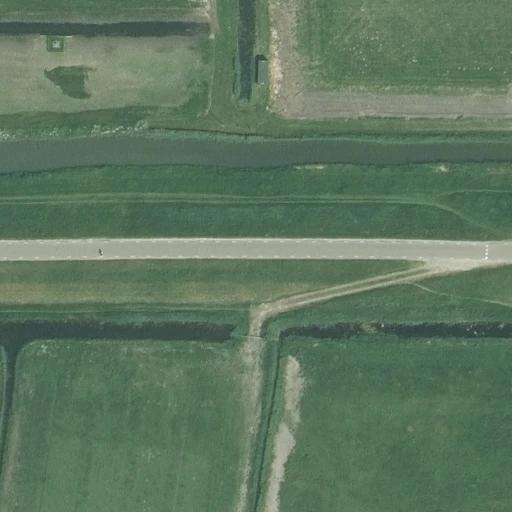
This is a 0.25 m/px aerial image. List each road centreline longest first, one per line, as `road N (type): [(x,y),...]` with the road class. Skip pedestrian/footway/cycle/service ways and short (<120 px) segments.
road 1 (tertiary): [(0,251),(511,253)]
road 2 (track): [(238,366),(258,312),(484,253)]
